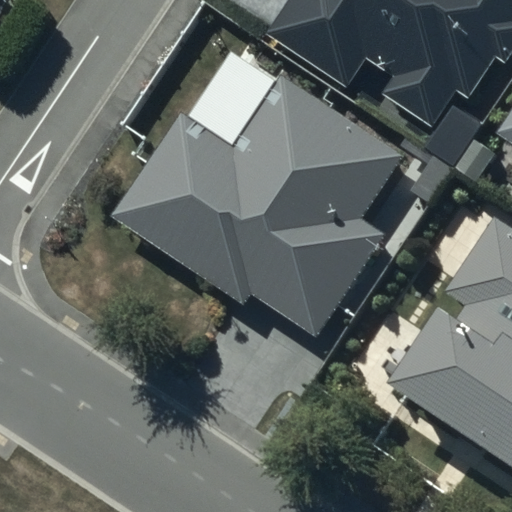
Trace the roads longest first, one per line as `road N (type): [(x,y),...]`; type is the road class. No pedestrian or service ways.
road 1 (residential): [(0,358),(232,511)]
road 2 (residential): [(120,0),(0,182)]
